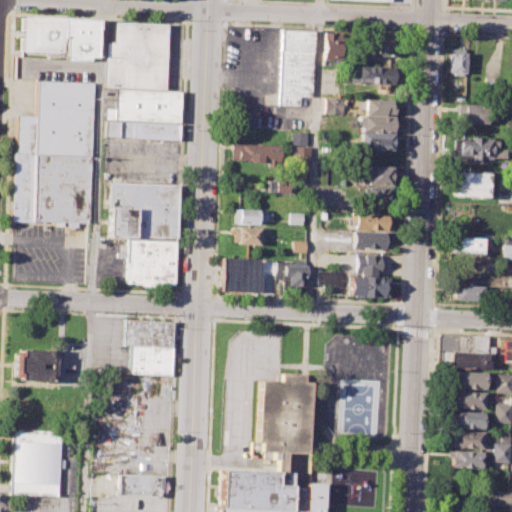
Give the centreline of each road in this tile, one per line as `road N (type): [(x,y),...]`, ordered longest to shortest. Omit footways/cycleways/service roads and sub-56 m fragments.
road 1 (residential): [(0,297),(511,319)]
road 2 (residential): [(209,0),(189,511)]
road 3 (secondary): [(409,511),(427,20)]
road 4 (residential): [(30,0),(427,20)]
